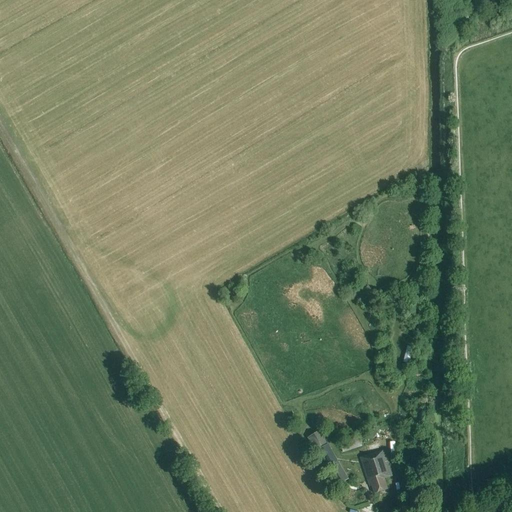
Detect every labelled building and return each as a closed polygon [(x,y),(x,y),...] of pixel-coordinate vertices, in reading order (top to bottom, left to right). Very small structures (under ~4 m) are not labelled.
[(411,362),(414,345),(408,344),(405,361),(411,362)] [(308,438),(325,468),(335,462),(318,432),(308,438)] [(342,452),(361,446),(359,437),(339,443),(342,452)] [(387,489),(384,479),(390,477),(383,451),(360,458),(367,480),(369,479),(373,493),(387,489)] [(325,469),(335,487),(348,480),(338,462),(325,469)]
